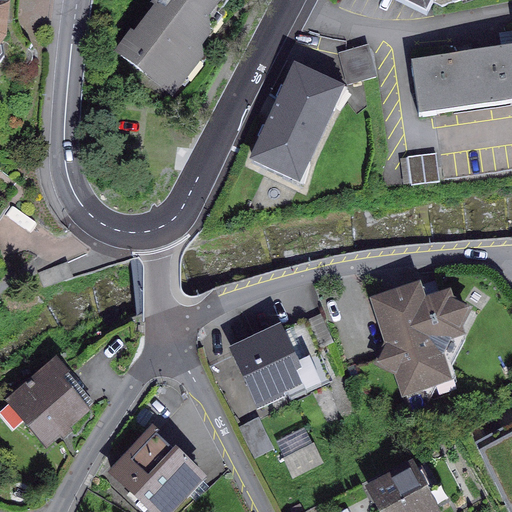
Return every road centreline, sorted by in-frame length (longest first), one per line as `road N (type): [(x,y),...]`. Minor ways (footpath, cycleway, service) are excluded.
road 1 (residential): [(168,321),(394,252),(511,247)]
road 2 (tertiary): [(78,0),(62,136),(66,178),(96,222),(162,228)]
road 3 (tertiary): [(162,228),(190,195),(292,0)]
road 4 (residential): [(169,344),(147,363),(58,511)]
road 5 (residential): [(169,344),(200,384),(266,511)]
